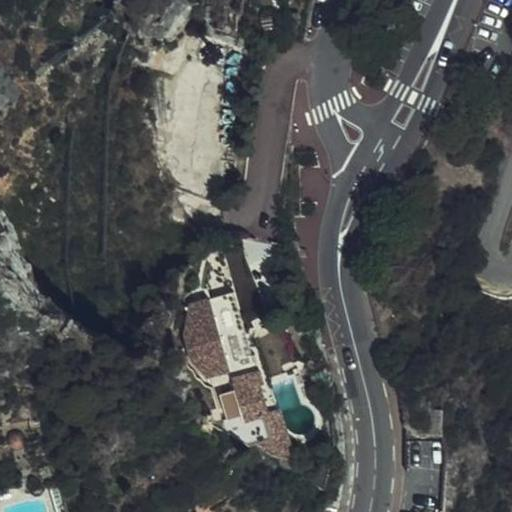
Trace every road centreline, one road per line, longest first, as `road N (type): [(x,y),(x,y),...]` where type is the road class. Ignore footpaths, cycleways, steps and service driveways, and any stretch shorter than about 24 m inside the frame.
road 1 (primary): [(368,511),(377,479),(371,401),(339,287)]
road 2 (unknown): [(328,55),(300,53),(280,71),(259,227)]
road 3 (primary): [(453,0),(374,138)]
road 4 (primary): [(411,147),(448,50),(455,0)]
road 5 (primary): [(357,170),(331,229),(339,287)]
road 6 (residential): [(511,172),(489,234),(489,257),(502,274),(511,272)]
